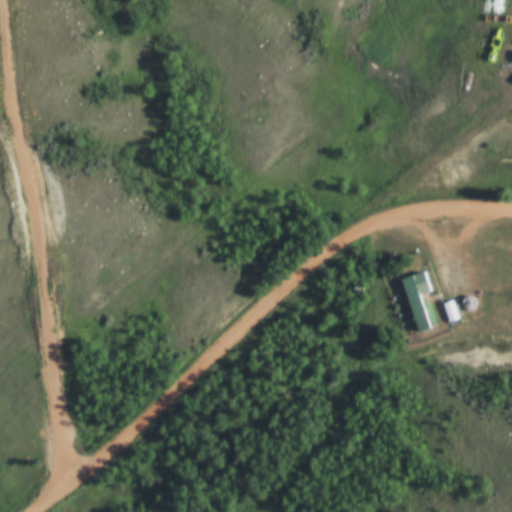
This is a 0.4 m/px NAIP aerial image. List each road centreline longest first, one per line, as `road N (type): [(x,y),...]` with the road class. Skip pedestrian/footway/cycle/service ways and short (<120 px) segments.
road 1 (residential): [(511,207),(386,215),(335,244),(95,463),(26,511)]
road 2 (residential): [(386,215),(511,94)]
road 3 (residential): [(501,207),(472,228),(454,259),(428,235),(386,215)]
